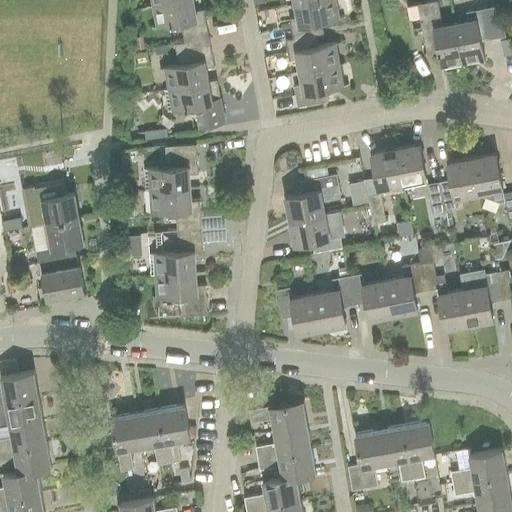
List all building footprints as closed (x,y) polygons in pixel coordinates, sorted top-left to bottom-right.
[(196,10),(193,0),(178,0),(154,5),(158,26),(182,22),(185,42),(210,37),(204,9),(196,10)] [(339,17),(335,0),(315,0),(296,4),(298,16),(290,18),(294,38),(310,35),(318,34),(316,22),(339,17)] [(463,61),(456,22),(443,25),(438,0),(418,4),(426,44),(438,42),(442,65),(463,61)] [(506,35),(500,5),(467,11),(469,20),(456,22),(463,61),(485,57),(481,40),(506,35)] [(312,47),(310,35),(294,38),(286,39),(290,60),(298,58),(300,71),(339,64),(336,42),(312,47)] [(215,66),(210,37),(185,42),(176,44),(180,64),(166,67),(170,88),(209,81),(207,67),(215,66)] [(511,43),(511,38),(501,39),(504,55),(511,53),(511,43)] [(343,85),(339,64),(300,71),(303,84),(295,85),(298,106),(322,101),(320,89),(343,85)] [(217,79),(209,81),(170,88),(164,89),(168,110),(197,105),(201,125),(225,121),(217,79)] [(147,139),(169,135),(168,127),(146,130),(147,139)] [(420,143),(396,148),(403,182),(427,178),(420,143)] [(172,145),(173,166),(144,168),(146,190),(191,187),(190,173),(199,173),(197,144),(172,145)] [(379,187),(403,182),(396,148),(372,153),(377,176),(365,179),(369,201),(374,223),(386,221),(379,187)] [(503,187),(496,153),(472,157),(479,192),(480,194),(500,201),(505,200),(509,221),(511,220),(511,191),(504,193),(503,187)] [(456,196),(479,192),(472,157),(448,162),(452,179),(440,181),(446,209),(458,207),(456,196)] [(327,168),(308,171),(309,179),(328,175),(327,168)] [(332,195),(332,194),(332,193),(341,191),(337,173),(309,179),(301,180),(303,192),(286,195),(291,219),(325,213),(323,201),(330,200),(331,199),(332,198),(332,196),(332,195)] [(365,179),(349,182),(354,204),(369,201),(365,179)] [(446,209),(440,181),(428,183),(433,211),(446,209)] [(63,182),(33,187),(36,200),(43,198),(48,223),(80,216),(75,192),(65,194),(63,182)] [(192,200),(191,187),(146,190),(147,211),(176,209),(178,230),(202,228),(200,200),(192,200)] [(341,210),(325,213),(291,219),(296,243),(312,240),(315,252),(343,247),(340,235),(344,234),(340,211),(341,211),(341,210)] [(85,241),(80,216),(48,223),(52,247),(37,250),(39,262),(40,262),(76,255),(74,243),(85,241)] [(410,220),(397,223),(399,236),(413,233),(410,220)] [(469,235),(467,223),(454,224),(456,236),(469,235)] [(204,257),(202,228),(178,230),(179,251),(150,252),(151,274),(157,274),(196,271),(195,258),(204,257)] [(496,259),(502,257),(511,240),(493,244),(496,259)] [(421,261),(434,259),(431,246),(419,248),(421,261)] [(78,265),(76,255),(40,262),(42,272),(44,271),(47,285),(39,287),(41,298),(84,290),(79,265),(78,265)] [(470,323),(463,288),(448,291),(445,274),(437,275),(434,259),(421,261),(426,289),(438,287),(439,293),(446,327),(470,323)] [(426,289),(421,261),(403,265),(405,275),(387,279),(394,313),(418,308),(415,292),(426,289)] [(348,266),(340,267),(342,277),(349,275),(348,266)] [(502,299),(497,271),(487,273),(486,268),(460,272),(463,288),(470,323),(494,318),(490,301),(502,299)] [(511,276),(511,277),(509,269),(497,271),(502,299),(511,297),(511,276)] [(197,285),(196,271),(157,274),(158,295),(182,294),(183,315),(208,313),(206,284),(197,285)] [(394,313),(387,279),(364,283),(362,273),(349,275),(355,303),(367,301),(370,318),(394,313)] [(355,303),(349,275),(342,277),(337,277),(339,288),(316,293),(322,327),(346,322),(343,305),(355,303)] [(322,327),(316,293),(292,297),(290,287),(278,289),(283,317),(295,315),(299,331),(322,327)] [(0,401),(39,394),(34,369),(1,375),(3,388),(0,388),(0,401)] [(43,418),(39,394),(0,401),(0,413),(8,412),(10,424),(43,418)] [(272,418),(274,430),(308,424),(303,399),(250,409),(252,421),(272,418)] [(185,404),(161,408),(170,462),(181,460),(178,439),(191,437),(185,404)] [(170,462),(161,408),(136,412),(142,445),(155,443),(158,464),(170,462)] [(142,445),(136,412),(112,416),(121,470),(134,468),(130,448),(142,445)] [(0,450),(48,442),(43,418),(10,424),(12,436),(0,438),(0,450)] [(429,420),(405,424),(414,478),(426,476),(422,455),(435,453),(429,420)] [(312,448),(308,424),(274,430),(277,442),(256,446),(258,457),(312,448)] [(414,478),(405,424),(381,429),(386,462),(399,459),(402,480),(414,478)] [(386,462),(381,429),(356,433),(362,463),(349,466),(353,489),(378,485),(374,464),(386,462)] [(117,445),(115,431),(103,434),(105,447),(117,445)] [(52,466),(48,442),(0,450),(0,462),(16,459),(18,470),(18,471),(37,468),(37,469),(52,466)] [(316,472),(312,448),(258,457),(260,469),(281,465),(283,476),(283,478),(296,475),(297,476),(316,472)] [(451,471),(453,482),(507,472),(503,448),(469,454),(472,467),(451,471)] [(183,480),(192,478),(190,467),(181,468),(183,480)] [(0,499),(41,492),(37,469),(37,468),(18,471),(18,470),(4,473),(6,486),(0,487),(0,499)] [(511,496),(507,472),(453,482),(455,494),(476,490),(478,502),(511,496)] [(301,498),(297,476),(296,475),(283,478),(283,476),(263,480),(266,493),(245,497),(247,508),(301,498)] [(148,477),(137,479),(139,490),(139,491),(151,489),(150,488),(148,477)] [(45,511),(41,492),(0,499),(0,510),(6,510),(6,511),(45,511)] [(419,506),(429,505),(427,495),(418,496),(419,506)] [(121,502),(122,511),(178,511),(177,506),(156,510),(154,496),(121,502)] [(511,511),(511,498),(511,496),(478,502),(480,511),(511,511)] [(303,511),(301,498),(247,508),(247,511),(303,511)] [(354,505),(355,511),(368,511),(367,503),(354,505)]
